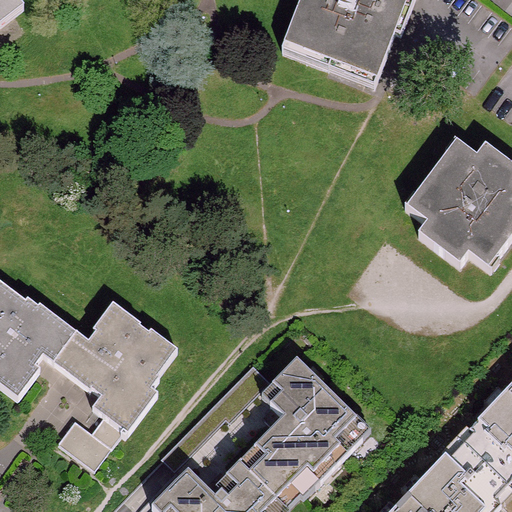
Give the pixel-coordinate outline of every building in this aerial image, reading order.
[(0,0),(0,22),(20,7),(14,0),(0,0)] [(287,48),(379,84),(397,37),(411,0),(305,0),(304,2),(295,26),(286,48),(287,48)] [(417,0),(411,0),(397,37),(403,40),(417,0)] [(20,7),(0,22),(0,32),(25,13),(20,7)] [(287,48),(284,55),(377,91),(379,84),(287,48)] [(500,260),(511,244),(511,168),(487,150),(478,162),(456,145),(447,157),(450,159),(418,201),(416,199),(407,212),(408,213),(429,228),(420,240),(462,271),(470,259),(492,276),(502,262),(500,260)] [(105,422),(103,425),(123,440),(126,442),(159,398),(153,393),(160,382),(159,380),(178,354),(154,335),(151,338),(141,331),(142,329),(115,309),(96,335),(99,337),(91,347),(42,310),(40,313),(29,304),(27,307),(0,288),(0,389),(19,404),(42,374),(36,371),(31,366),(38,356),(44,361),(92,396),(94,394),(104,401),(95,414),(105,422)] [(38,356),(31,366),(36,371),(44,361),(38,356)] [(262,421),(274,433),(228,481),(221,474),(204,491),(188,476),(153,511),(279,511),(310,482),(318,491),(363,445),(351,433),(358,426),(297,367),(273,392),(281,400),(271,411),(272,412),(262,421)] [(231,426),(272,385),(255,368),(162,462),(175,475),(227,423),(231,426)] [(281,400),(273,392),(262,402),(271,411),(281,400)] [(511,396),(476,435),(480,439),(455,465),(452,461),(420,495),(403,511),(506,511),(508,511),(501,504),(511,492),(511,396)] [(123,440),(103,425),(94,438),(77,425),(59,449),(96,475),(123,440)] [(370,438),(358,426),(351,433),(363,445),(370,438)] [(296,511),(318,491),(310,482),(279,511),(296,511)]
